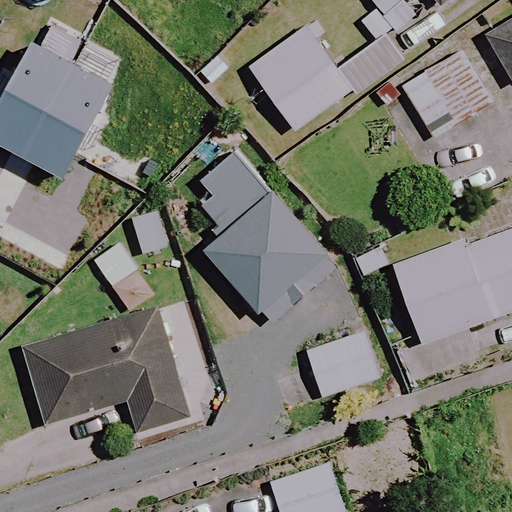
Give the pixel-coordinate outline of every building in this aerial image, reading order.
[(429,0),(439,11),(451,0),(429,0)] [(511,21),(484,38),(511,85),(511,21)] [(293,133),(350,93),(399,59),(381,32),(331,67),(305,29),(247,69),(293,133)] [(492,105),(460,52),(401,88),(433,141),(492,105)] [(0,266),(65,247),(20,98),(0,103),(0,266)] [(336,270),(235,152),(202,180),(213,193),(199,205),(224,235),(203,252),(268,328),(306,296),(336,270)] [(511,312),(511,225),(388,267),(414,345),(511,312)] [(188,421),(153,307),(73,331),(20,348),(45,430),(126,405),(136,437),(188,421)] [(379,377),(363,332),(304,353),(320,398),(379,377)] [(343,511),(329,464),(268,483),(277,511),(343,511)]
